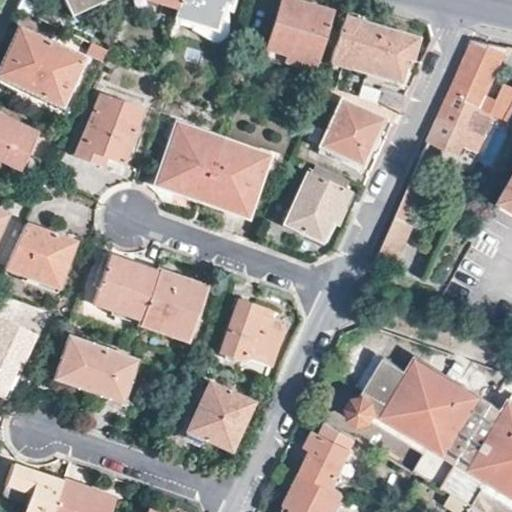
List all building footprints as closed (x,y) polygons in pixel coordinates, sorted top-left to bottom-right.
[(105,0),(61,0),(69,16),(105,0)] [(176,0),(175,6),(167,33),(174,35),(180,15),(215,25),(222,3),(227,4),(228,0),(176,0)] [(303,59),(322,9),(297,0),(278,0),(262,43),(303,59)] [(346,0),(322,83),(333,86),(342,55),(349,58),(348,65),(399,79),(406,56),(411,57),(417,35),(366,20),(367,15),(350,10),(351,0),(346,0)] [(80,57),(17,26),(0,62),(0,81),(17,90),(20,85),(59,104),(80,57)] [(480,105),(506,45),(473,37),(457,73),(427,140),(440,146),(445,134),(464,143),(476,148),(493,111),(480,105)] [(376,99),(399,106),(406,91),(381,84),(376,99)] [(121,163),(142,107),(95,91),(74,151),(71,150),(70,153),(103,164),(104,162),(102,161),(103,156),(121,163)] [(361,164),(383,116),(341,97),(318,145),(361,164)] [(37,132),(0,113),(0,157),(20,167),(37,132)] [(199,199),(221,138),(175,120),(154,182),(199,199)] [(267,154),(221,138),(199,199),(246,215),(267,154)] [(349,177),(316,163),(312,171),(345,185),(349,177)] [(345,185),(312,171),(308,169),(283,221),(320,238),(334,207),(340,210),(350,187),(345,185)] [(404,256),(432,192),(413,184),(385,248),(404,256)] [(0,229),(8,211),(0,206),(0,229)] [(70,237),(24,221),(7,268),(58,286),(68,259),(63,257),(70,237)] [(93,300),(140,317),(156,270),(103,252),(91,283),(97,285),(93,300)] [(140,317),(139,322),(187,338),(204,285),(157,268),(156,270),(140,317)] [(282,326),(278,318),(257,311),(259,305),(237,297),(219,352),(241,360),(243,355),(269,364),(282,326)] [(19,369),(34,335),(0,318),(0,390),(3,392),(15,366),(19,369)] [(122,399),(135,358),(68,335),(54,376),(122,399)] [(442,485),(491,401),(460,384),(457,388),(434,376),(431,380),(407,367),(405,371),(379,357),(361,389),(359,389),(354,390),(351,392),(348,395),(346,399),(345,404),(346,412),(347,416),(349,418),(353,421),(357,423),(363,423),(368,423),(372,420),(375,419),(376,417),(378,415),(379,414),(426,441),(422,449),(412,468),(442,485)] [(457,388),(460,384),(411,357),(407,367),(431,380),(434,376),(457,388)] [(230,451),(254,399),(208,379),(185,431),(230,451)] [(501,407),(491,401),(442,485),(443,486),(473,504),(488,479),(511,492),(511,408),(504,404),(501,407)] [(372,420),(422,449),(426,441),(379,414),(378,415),(376,417),(375,419),(372,420)] [(350,432),(325,418),(319,430),(313,427),(301,452),(307,456),(301,470),(333,485),(351,445),(345,442),(350,432)] [(49,511),(62,479),(12,463),(4,484),(28,492),(20,511),(49,511)] [(333,511),(344,490),(333,485),(301,470),(286,500),(294,503),(289,511),(333,511)] [(107,511),(112,496),(62,479),(49,511),(107,511)] [(486,511),(473,504),(443,486),(437,498),(462,511),(486,511)]
